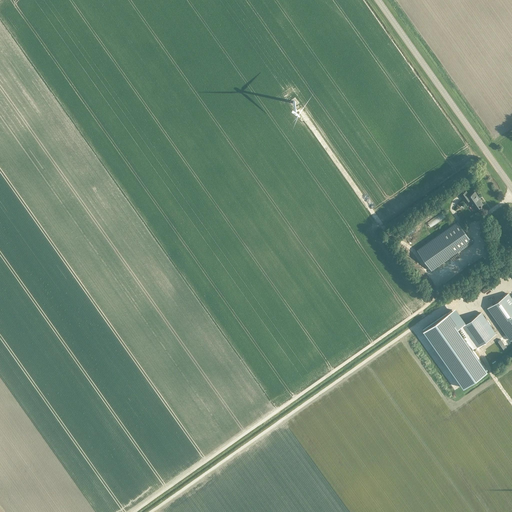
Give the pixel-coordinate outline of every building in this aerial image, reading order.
[(468,200),(474,210),(480,206),(481,206),(481,205),(482,204),(478,198),(479,198),(474,192),(469,196),(466,191),(460,195),(465,202),(468,200)] [(471,242),(457,222),(417,250),(431,270),(471,242)] [(488,308),(510,340),(511,338),(511,300),(508,294),(488,308)] [(473,351),(476,348),(496,334),(481,313),(458,329),(447,313),(423,330),(463,388),(487,371),(473,351)] [(498,340),(495,342),(501,351),(504,349),(498,340)]
